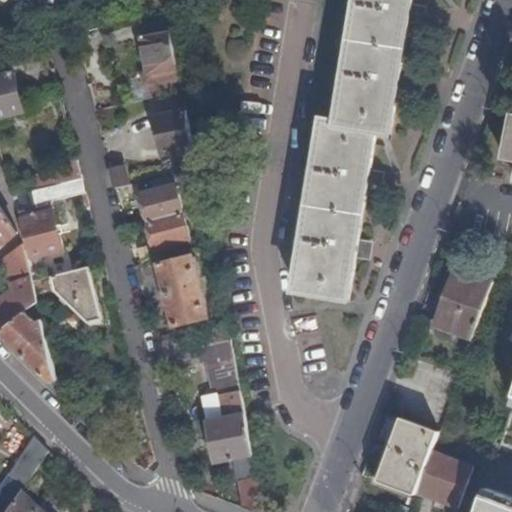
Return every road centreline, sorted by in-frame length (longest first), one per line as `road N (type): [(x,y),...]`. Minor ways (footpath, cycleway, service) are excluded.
road 1 (tertiary): [(505,0),(443,192),(317,511)]
road 2 (secondary): [(169,511),(127,496),(0,373)]
